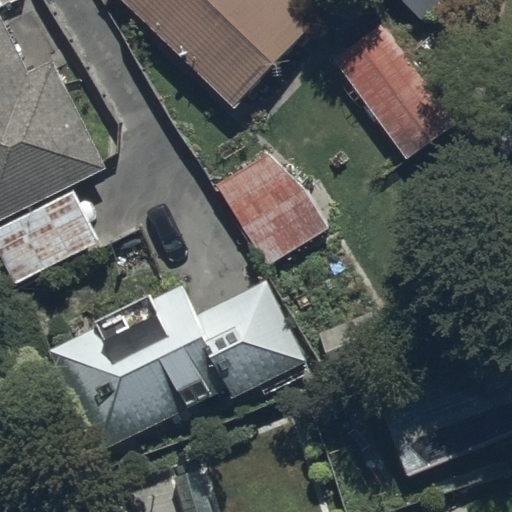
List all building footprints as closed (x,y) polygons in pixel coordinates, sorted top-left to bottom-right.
[(302,0),(130,0),(241,102),(320,16),(302,0)] [(406,0),(426,19),(444,0),(406,0)] [(3,2),(0,3),(0,256),(13,284),(106,239),(77,179),(110,163),(58,54),(34,66),(3,2)] [(459,116),(386,20),(339,57),(413,151),(459,116)] [(273,147),(218,176),(270,261),(334,222),(305,177),(273,147)] [(272,276),(207,306),(187,281),(162,292),(160,287),(39,343),(91,454),(233,388),(236,395),(311,360),(272,276)] [(511,338),(376,391),(405,466),(511,424),(511,338)] [(68,498),(72,511),(138,511),(129,480),(68,498)]
